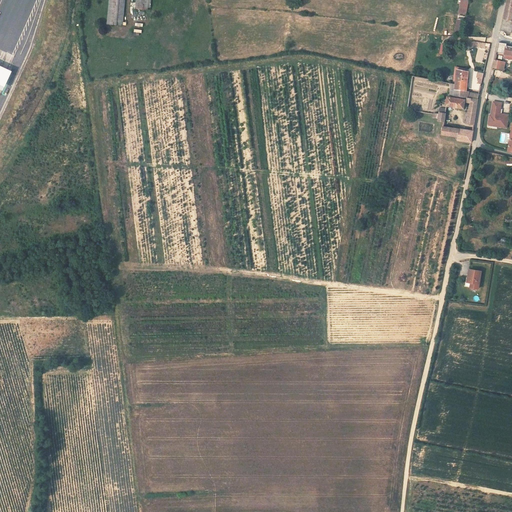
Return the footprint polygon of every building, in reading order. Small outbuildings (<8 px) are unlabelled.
[(125,0),(110,0),(109,24),(123,25),(125,0)] [(151,0),(136,0),(136,8),(151,9),(151,0)] [(469,0),(467,0),(460,0),(458,14),(466,16),(469,0)] [(511,21),(511,0),(507,0),(506,6),(503,20),(511,22),(511,21)] [(461,35),(463,19),(456,19),(454,34),(461,35)] [(511,22),(503,20),(502,23),(500,30),(510,33),(511,22)] [(511,47),(503,46),(504,43),(499,42),(497,52),(505,54),(511,54),(511,47)] [(448,45),(441,44),(439,54),(446,55),(448,45)] [(494,68),(500,70),(502,61),(495,59),(494,68)] [(462,92),(465,92),(470,64),(463,63),(461,70),(463,71),(462,75),(459,74),(458,85),(458,91),(462,92)] [(0,84),(8,88),(15,72),(0,64),(0,84)] [(465,109),(466,98),(462,97),(462,92),(458,91),(458,85),(453,84),(451,96),(447,96),(445,106),(465,109)] [(468,98),(477,99),(477,92),(470,90),(469,93),(468,98)] [(477,99),(468,98),(468,103),(470,103),(467,124),(474,125),(475,114),(475,112),(477,99)] [(502,103),(493,102),(491,115),(493,116),(491,125),(506,128),(508,115),(500,114),(502,103)] [(440,121),(444,122),(445,115),(437,114),(436,117),(441,118),(440,121)] [(455,134),(457,134),(459,128),(442,126),(441,133),(450,134),(449,138),(454,139),(455,134)] [(459,128),(457,134),(457,139),(472,142),(473,130),(459,128)] [(480,271),(468,268),(464,285),(476,288),(480,271)]
